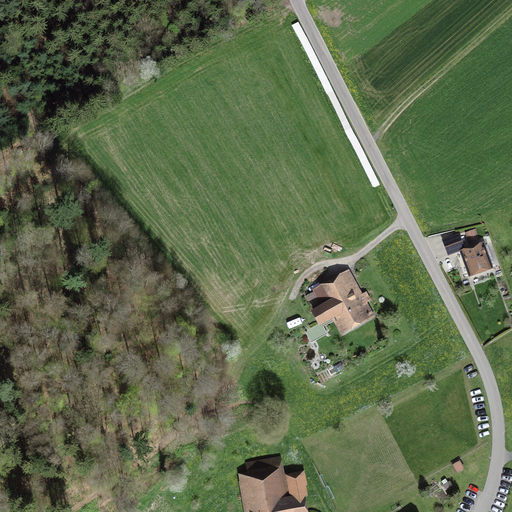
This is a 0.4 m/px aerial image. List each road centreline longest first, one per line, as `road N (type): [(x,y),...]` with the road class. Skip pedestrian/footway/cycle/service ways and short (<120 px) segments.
road 1 (unclassified): [(480,511),(498,442),(487,375),(295,0)]
road 2 (track): [(280,0),(0,155)]
road 3 (track): [(70,511),(182,428),(291,298)]
road 4 (track): [(370,147),(399,108),(511,9)]
